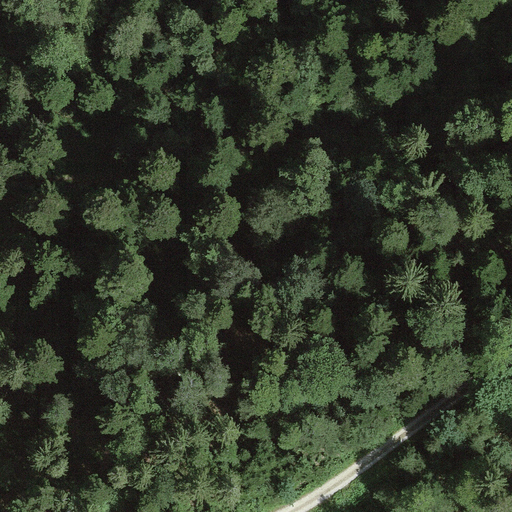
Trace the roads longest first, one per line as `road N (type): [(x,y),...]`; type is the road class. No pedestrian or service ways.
road 1 (track): [(0,192),(381,110),(511,26)]
road 2 (track): [(295,511),(511,355)]
